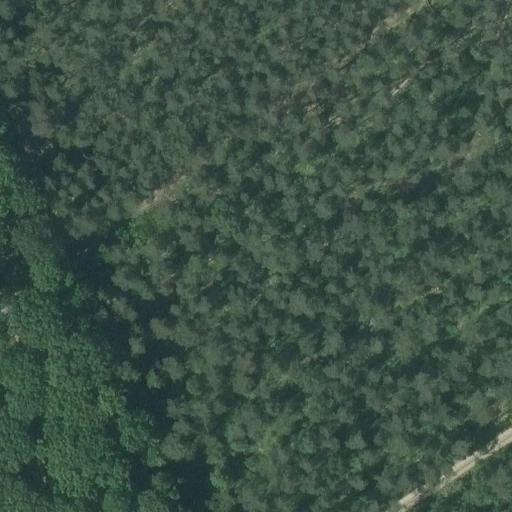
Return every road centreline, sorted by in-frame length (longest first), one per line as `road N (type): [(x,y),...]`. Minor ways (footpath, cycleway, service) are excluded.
road 1 (track): [(416,0),(74,254)]
road 2 (track): [(74,254),(0,99)]
road 3 (track): [(389,511),(511,429)]
